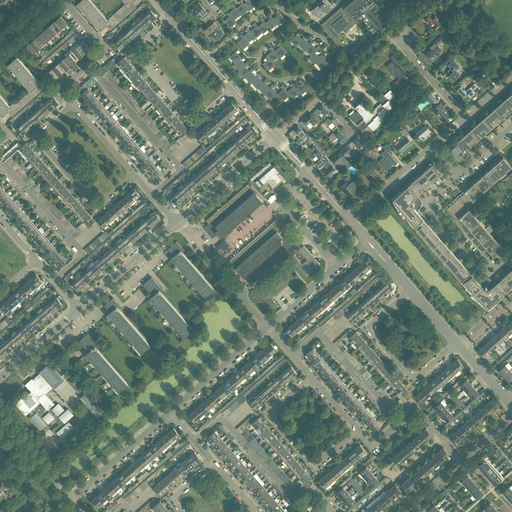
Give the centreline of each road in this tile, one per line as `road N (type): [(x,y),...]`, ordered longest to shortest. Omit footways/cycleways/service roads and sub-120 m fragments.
road 1 (residential): [(297,23),(261,49),(268,76),(332,68),(335,51),(306,29)]
road 2 (residential): [(232,87),(197,117),(189,115),(136,53),(171,17)]
road 3 (residential): [(133,174),(100,203),(91,201),(38,139),(72,104)]
road 4 (residential): [(456,343),(415,379),(372,333),(368,326),(409,289)]
road 5 (residential): [(357,429),(316,466),(309,460),(270,413),(310,376)]
road 6 (residential): [(511,251),(485,270),(429,208),(457,173)]
road 7 (residential): [(72,104),(64,85),(105,49),(62,0)]
road 8 (residential): [(70,499),(170,412)]
road 9 (residential): [(176,222),(275,135)]
road 10 (residential): [(464,118),(398,41),(410,31),(401,20)]
road 11 (residential): [(78,308),(176,222)]
road 12 (residential): [(170,412),(267,327)]
road 13 (residential): [(335,267),(279,201),(307,172)]
